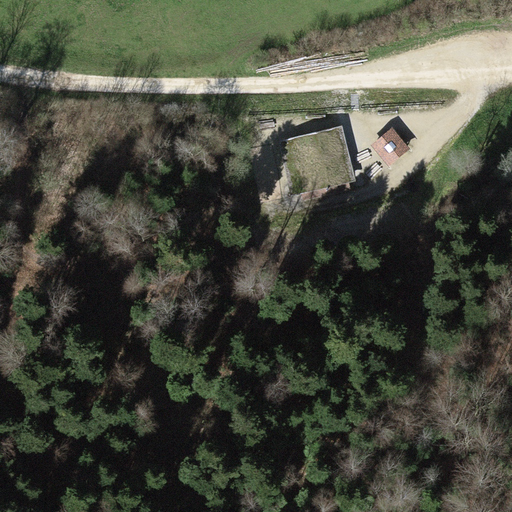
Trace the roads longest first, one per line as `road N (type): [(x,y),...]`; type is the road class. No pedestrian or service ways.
road 1 (track): [(0,77),(157,92),(511,71)]
road 2 (track): [(20,81),(0,226)]
